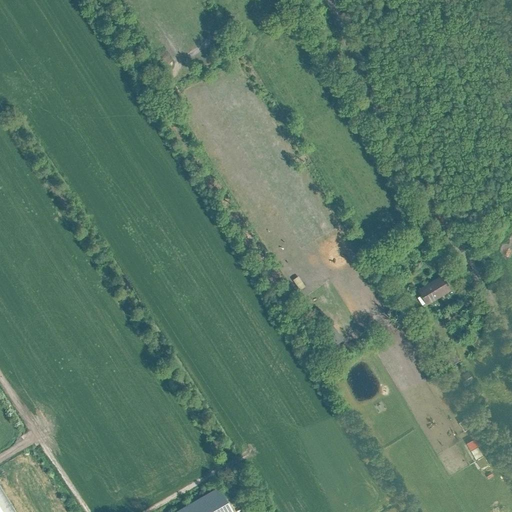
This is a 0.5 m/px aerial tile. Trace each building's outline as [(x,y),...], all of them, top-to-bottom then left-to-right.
[(426,303),(447,290),(440,278),(419,291),(426,303)] [(457,362),(451,351),(442,357),(449,367),(457,362)] [(473,440),(466,444),(470,452),(477,447),(473,440)] [(484,457),(475,462),(480,470),(488,465),(488,464),(484,457)] [(231,511),(218,489),(177,511),(231,511)] [(11,511),(0,494),(0,511),(11,511)]
